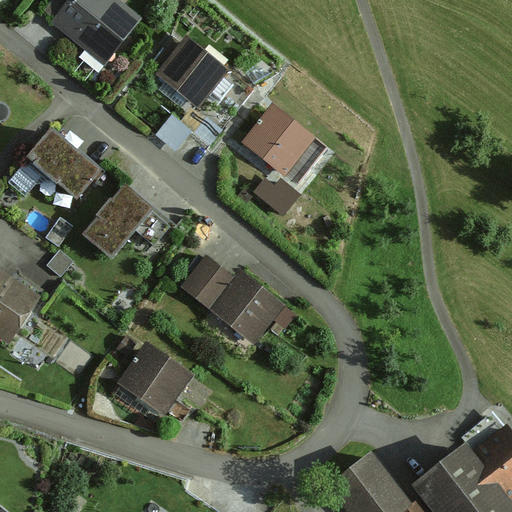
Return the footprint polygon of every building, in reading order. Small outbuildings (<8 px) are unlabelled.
[(95,0),(69,0),(48,28),(101,68),(132,28),(95,0)] [(220,76),(178,43),(154,74),(197,106),(220,76)] [(175,109),(156,134),(176,150),(195,125),(175,109)] [(310,141),(267,109),(242,143),(285,175),(310,141)] [(93,173),(44,136),(22,165),(72,202),(93,173)] [(113,189),(77,236),(109,260),(126,238),(154,259),(173,234),(113,189)] [(200,259),(177,291),(250,345),(279,307),(235,275),(230,282),(200,259)] [(39,301),(0,276),(0,340),(9,346),(39,301)] [(184,376),(137,348),(114,385),(161,414),(184,376)] [(465,454),(417,491),(434,511),(510,511),(503,503),(511,495),(511,441),(494,419),(468,439),(490,467),(481,474),(465,454)] [(367,462),(334,487),(353,511),(396,511),(402,508),(367,462)]
